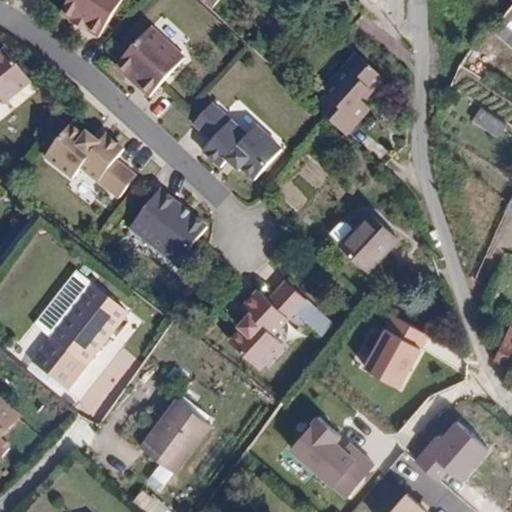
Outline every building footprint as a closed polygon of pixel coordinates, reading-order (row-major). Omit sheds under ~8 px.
[(122,0),(68,0),(63,8),(76,16),(78,14),(90,21),(88,25),(100,33),(122,0)] [(511,7),(492,30),(511,47),(511,7)] [(154,25),(118,64),(131,74),(134,71),(145,81),(142,84),(152,95),(188,56),(154,25)] [(0,93),(6,101),(34,80),(8,48),(0,53),(0,93)] [(327,93),(332,97),(321,108),(348,135),(375,107),(365,97),(373,88),(377,92),(388,80),(362,55),(327,93)] [(250,135),(215,102),(197,121),(216,139),(206,150),(223,166),(229,159),(241,169),(243,167),(257,178),(285,149),(259,126),(250,135)] [(479,108),(472,123),(500,138),(508,123),(479,108)] [(72,123),(46,155),(73,178),(81,167),(119,197),(135,178),(116,161),(125,149),(108,134),(100,142),(89,132),(87,135),(72,123)] [(209,225),(163,187),(132,224),(178,262),(209,225)] [(511,189),(503,206),(511,210),(511,189)] [(366,219),(338,248),(365,274),(393,245),(366,219)] [(300,232),(288,221),(279,231),(291,242),(300,232)] [(100,280),(37,355),(70,383),(134,309),(100,280)] [(288,281),(271,299),(261,289),(245,307),(252,313),(241,324),(244,326),(231,339),(261,368),(284,344),(275,334),(308,299),(288,281)] [(434,334),(400,314),(370,366),(404,386),(434,334)] [(511,380),(511,321),(496,354),(511,360),(511,365),(507,378),(511,380)] [(0,433),(19,413),(0,396),(0,433)] [(177,470),(213,423),(180,398),(158,425),(163,429),(148,451),(177,470)] [(320,415),(293,448),(346,492),(373,460),(351,441),(346,447),(337,440),(343,434),(320,415)] [(441,433),(418,458),(439,478),(451,466),(464,477),(490,447),(460,418),(445,436),(441,433)] [(136,498),(150,511),(170,511),(146,488),(136,498)] [(429,511),(430,511),(407,489),(385,511),(429,511)]
